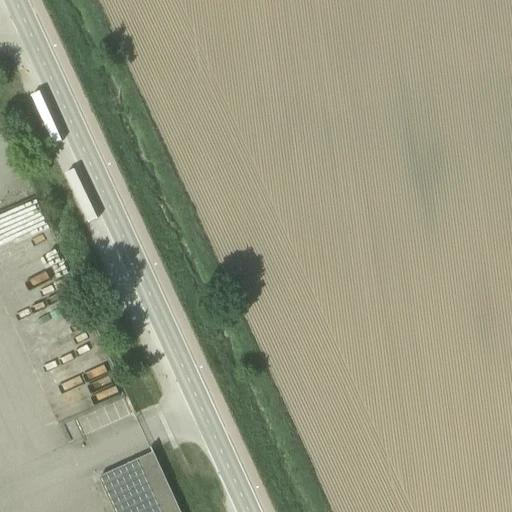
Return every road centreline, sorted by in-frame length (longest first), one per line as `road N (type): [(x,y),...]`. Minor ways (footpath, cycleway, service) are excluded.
road 1 (tertiary): [(249,511),(16,0)]
road 2 (unknown): [(198,400),(44,482)]
